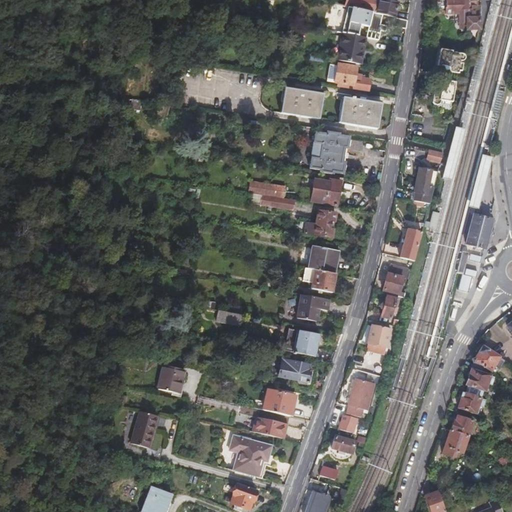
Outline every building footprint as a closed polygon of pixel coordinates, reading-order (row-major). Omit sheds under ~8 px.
[(375,13),(394,17),(398,2),(390,0),(371,0),(370,5),(377,6),(375,13)] [(479,29),(481,29),(481,18),(482,18),(482,6),(473,6),(473,1),(470,1),(470,0),(446,0),(447,7),(446,7),(446,13),(461,13),(462,29),(479,29)] [(345,34),(365,38),(369,16),(350,11),(345,34)] [(406,28),(407,20),(397,18),(395,26),(406,28)] [(359,65),(365,38),(345,34),(342,33),(337,60),(359,65)] [(426,80),(424,94),(427,94),(432,95),(432,99),(431,102),(432,102),(432,103),(432,105),(433,106),(435,107),(437,107),(438,107),(439,106),(440,105),(441,101),(451,102),(452,102),(456,82),(448,81),(450,73),(458,74),(459,71),(461,71),(463,64),(460,63),(461,61),(462,60),(463,59),(464,58),(465,57),(465,56),(464,55),(452,52),(452,50),(440,48),(437,65),(440,66),(439,67),(437,67),(436,70),(438,72),(437,77),(435,76),(434,81),(427,80),(426,80)] [(337,83),(336,87),(367,92),(369,80),(360,78),(361,75),(356,74),(357,67),(336,63),(335,69),(332,82),(337,83)] [(322,79),(332,82),(335,69),(325,67),(322,79)] [(319,95),(280,89),(276,114),(315,120),(319,95)] [(377,105),(339,98),(335,124),(373,130),(377,105)] [(139,101),(129,99),(128,108),(138,110),(139,101)] [(444,172),(443,177),(452,180),(465,129),(459,127),(456,127),(454,135),(449,154),(448,155),(446,165),(444,172)] [(324,144),(323,146),(345,150),(347,140),(337,138),(338,136),(327,134),(326,136),(315,134),(313,143),(324,144)] [(385,153),(387,142),(372,139),(371,150),(385,153)] [(345,150),(323,146),(321,160),(311,158),(309,170),(321,172),(320,174),(331,176),(331,174),(341,175),(345,150)] [(443,154),(443,153),(429,150),(426,159),(440,163),(443,154)] [(483,154),(481,153),(468,208),(470,209),(474,210),(475,210),(478,211),(481,200),(486,175),(490,156),(483,154)] [(438,171),(418,167),(412,193),(414,194),(413,195),(414,195),(426,197),(428,189),(433,190),(438,171)] [(336,207),(340,183),(329,181),(328,186),(315,183),(311,203),(336,207)] [(285,188),(249,182),(247,192),(283,198),(285,188)] [(414,195),(413,195),(412,201),(429,205),(433,190),(428,189),(426,197),(414,195)] [(262,196),(252,195),(250,205),(261,207),(262,196)] [(292,212),(294,202),(262,196),(261,207),(292,212)] [(421,215),(422,211),(411,209),(408,226),(400,255),(415,259),(423,230),(421,229),(424,216),(421,215)] [(438,212),(434,211),(429,227),(430,228),(435,229),(436,229),(441,213),(438,212)] [(334,216),(318,213),(315,226),(306,225),(304,236),(329,240),(334,216)] [(463,245),(482,250),(490,222),(482,219),(472,217),(471,216),(469,221),(467,228),(465,236),(463,245)] [(313,248),(308,271),(315,273),(335,277),(339,253),(313,248)] [(464,272),(468,253),(461,251),(457,271),(464,272)] [(481,256),(468,253),(467,260),(480,263),(481,256)] [(390,263),(383,292),(404,297),(406,292),(399,291),(403,277),(406,278),(408,268),(390,263)] [(478,269),(465,266),(464,272),(477,275),(478,269)] [(471,274),(462,272),(458,289),(468,291),(469,283),(471,274)] [(331,295),(335,277),(315,273),(311,291),(331,295)] [(396,298),(386,296),(382,315),(391,318),(396,298)] [(329,302),(300,297),(296,318),(315,322),(317,311),(327,313),(329,302)] [(228,304),(227,311),(242,313),(243,306),(228,304)] [(218,311),(215,323),(240,328),(242,316),(218,311)] [(390,330),(370,327),(368,345),(387,348),(390,330)] [(332,364),(336,353),(317,346),(319,335),(289,328),(284,350),(314,357),(314,361),(332,364)] [(491,376),(492,378),(502,362),(498,358),(482,348),(479,353),(474,362),(472,370),(491,376)] [(273,352),(261,349),(259,357),(272,359),(273,352)] [(309,383),(308,388),(312,389),(316,372),(309,370),(311,364),(284,359),(281,375),(297,378),(297,380),(309,383)] [(182,368),(160,363),(155,386),(176,391),(182,368)] [(480,399),(482,399),(485,391),(486,391),(491,376),(472,370),(467,385),(470,387),(467,394),(480,399)] [(296,395),(272,389),(267,410),(291,416),(296,395)] [(338,400),(344,402),(346,395),(341,393),(338,400)] [(458,408),(476,414),(480,399),(467,394),(463,393),(458,408)] [(480,415),(485,400),(482,399),(480,399),(476,414),(480,415)] [(356,418),(335,413),(330,427),(352,432),(356,418)] [(147,449),(156,418),(140,414),(130,444),(147,449)] [(257,417),(254,430),(283,436),(286,423),(257,417)] [(451,432),(468,438),(473,422),(458,417),(456,423),(454,422),(451,432)] [(159,419),(156,418),(147,449),(150,450),(159,419)] [(463,454),(468,438),(451,432),(444,455),(455,459),(457,453),(463,454)] [(264,452),(270,454),(272,446),(235,434),(230,449),(239,452),(234,468),(257,475),(263,458),(264,452)] [(357,441),(337,436),(334,448),(354,452),(357,441)] [(507,463),(502,457),(498,460),(502,466),(507,463)] [(338,472),(323,468),(320,477),(335,481),(338,472)] [(164,511),(171,495),(151,486),(140,511),(141,511),(164,511)] [(257,493),(239,486),(232,504),(250,511),(257,493)] [(443,511),(437,492),(425,496),(430,511),(443,511)] [(318,499),(310,495),(304,511),(325,511),(329,502),(328,499),(327,498),(325,497),(323,496),(321,497),(318,499)] [(501,511),(496,500),(489,503),(491,508),(481,511),(501,511)]
